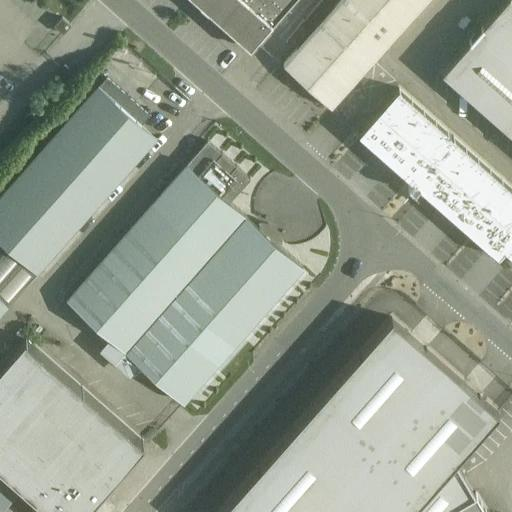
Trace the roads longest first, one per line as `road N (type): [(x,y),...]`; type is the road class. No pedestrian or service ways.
road 1 (unknown): [(223,96),(53,292),(64,331),(195,450)]
road 2 (unclassified): [(140,511),(384,238)]
road 3 (unclassified): [(384,238),(115,0)]
road 4 (unclassified): [(511,348),(384,238)]
